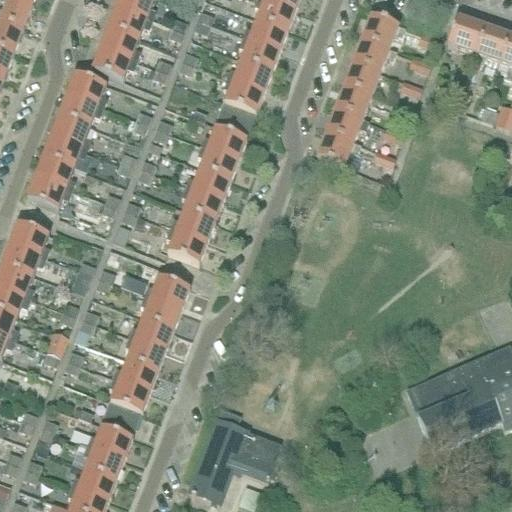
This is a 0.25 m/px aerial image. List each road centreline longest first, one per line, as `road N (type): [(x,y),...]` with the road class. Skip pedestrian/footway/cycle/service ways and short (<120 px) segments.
road 1 (residential): [(333,0),(288,117),(294,155),(238,305),(209,332),(139,511)]
road 2 (residential): [(65,0),(49,47),(56,82),(0,220)]
